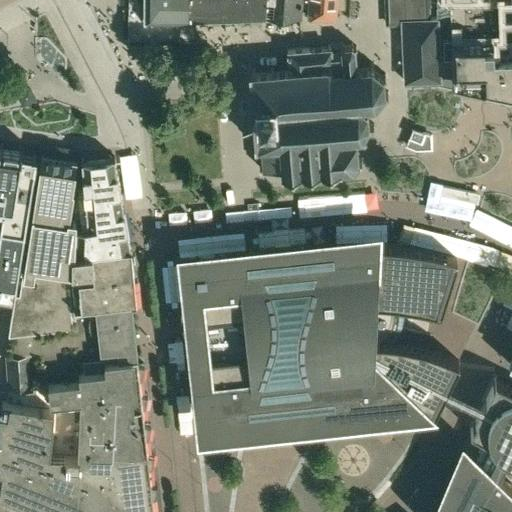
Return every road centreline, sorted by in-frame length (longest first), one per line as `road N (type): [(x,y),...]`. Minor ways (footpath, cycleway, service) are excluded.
road 1 (residential): [(186,511),(153,226),(422,211),(511,240)]
road 2 (residential): [(511,297),(416,474),(385,511)]
road 3 (unknown): [(239,219),(224,85)]
